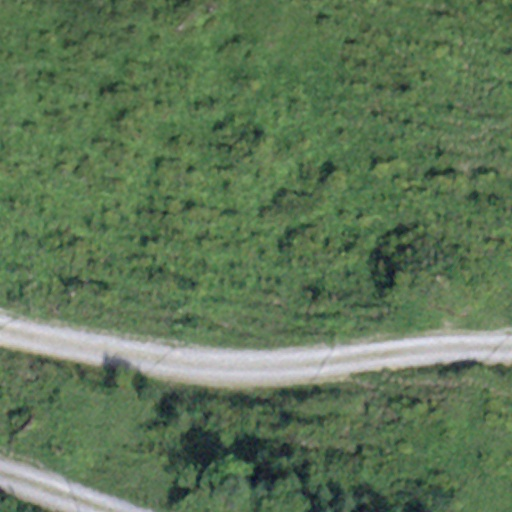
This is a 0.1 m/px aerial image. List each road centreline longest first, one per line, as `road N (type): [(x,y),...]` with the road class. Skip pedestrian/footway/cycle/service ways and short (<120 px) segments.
road 1 (track): [(0,327),(183,364),(511,349)]
road 2 (track): [(118,511),(0,472)]
